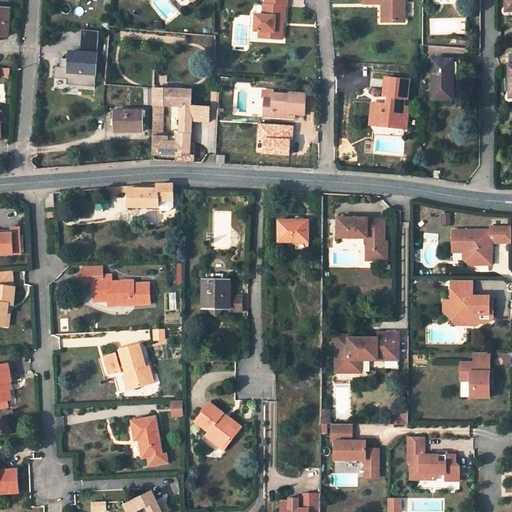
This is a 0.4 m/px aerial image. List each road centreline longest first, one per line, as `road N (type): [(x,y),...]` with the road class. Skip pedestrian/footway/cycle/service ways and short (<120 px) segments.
road 1 (residential): [(50,502),(34,182)]
road 2 (tertiary): [(34,182),(185,172),(259,178)]
road 3 (residential): [(259,385),(259,178)]
road 4 (residential): [(487,0),(486,202)]
road 5 (residential): [(33,0),(20,182)]
road 6 (residential): [(323,0),(326,181)]
road 7 (tertiary): [(326,181),(486,202)]
road 8 (unknown): [(412,189),(408,323)]
